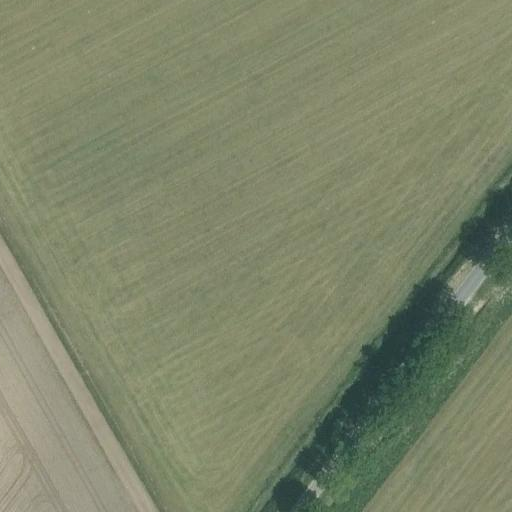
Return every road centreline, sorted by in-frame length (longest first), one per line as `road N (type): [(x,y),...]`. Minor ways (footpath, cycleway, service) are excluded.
road 1 (unclassified): [(302,511),(511,238)]
road 2 (track): [(0,230),(162,511)]
